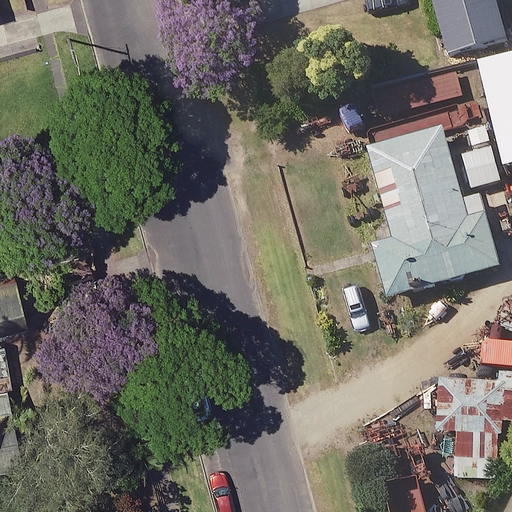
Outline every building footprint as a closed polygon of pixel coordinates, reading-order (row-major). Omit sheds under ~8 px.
[(508,35),(497,0),(433,0),(449,53),(508,35)] [(511,49),(496,54),(511,121),(511,49)] [(487,124),(449,134),(446,125),(368,147),(393,233),(373,239),(389,295),(501,264),(480,190),(509,182),(505,170),(511,167),(511,132),(511,131),(490,137),(487,124)] [(0,325),(24,321),(16,272),(0,274),(0,325)] [(499,387),(438,385),(437,429),(456,430),(455,478),(498,480),(500,412),(511,411),(511,368),(499,368),(499,387)] [(0,446),(19,443),(9,385),(0,386),(0,446)] [(431,470),(413,438),(388,452),(406,484),(431,470)] [(427,511),(420,489),(396,496),(401,511),(427,511)]
